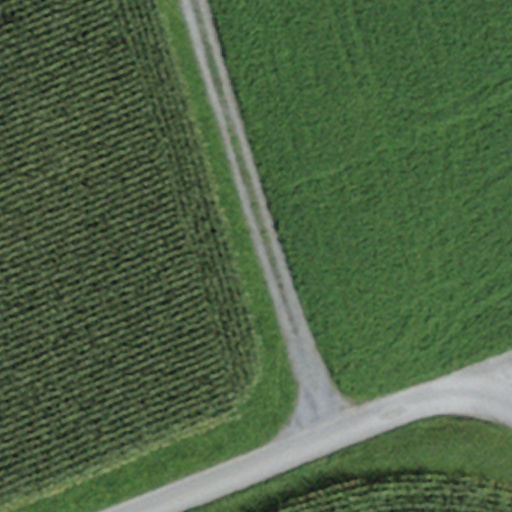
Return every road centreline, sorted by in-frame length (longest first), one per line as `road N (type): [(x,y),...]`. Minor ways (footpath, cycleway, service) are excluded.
road 1 (track): [(191,0),(332,438)]
road 2 (residential): [(145,511),(436,397),(486,395),(511,412)]
